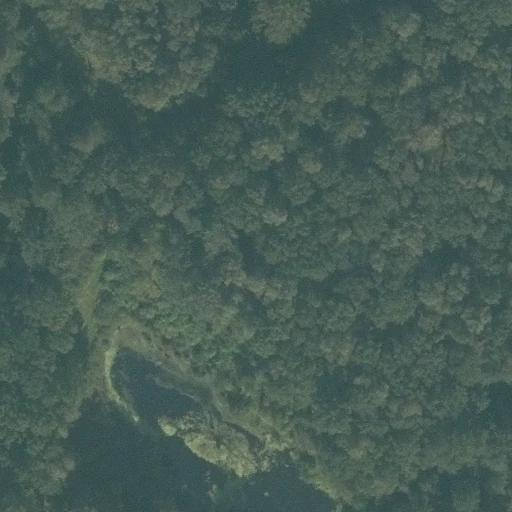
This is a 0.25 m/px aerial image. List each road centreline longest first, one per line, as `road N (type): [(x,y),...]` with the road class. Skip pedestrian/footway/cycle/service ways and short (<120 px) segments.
road 1 (track): [(438,433),(169,191),(147,158),(138,107)]
road 2 (track): [(324,0),(138,107)]
road 3 (track): [(138,107),(43,0)]
